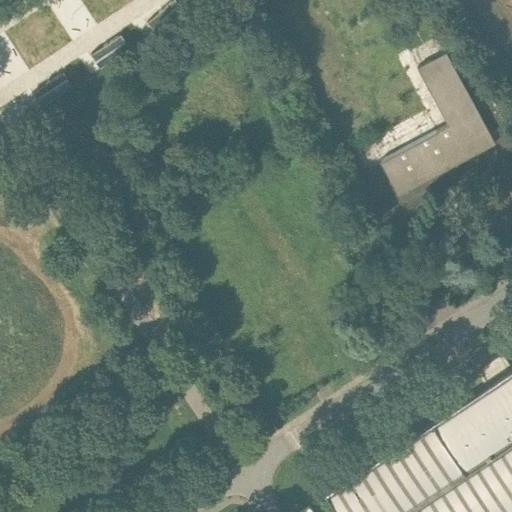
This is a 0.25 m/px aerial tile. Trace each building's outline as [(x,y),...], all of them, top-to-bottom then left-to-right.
[(184,11),(175,0),(172,0),(146,22),(156,34),(184,11)] [(130,47),(120,34),(90,54),(99,68),(130,47)] [(446,51),(417,66),(449,124),(380,162),(397,194),(495,143),(485,125),(489,123),(487,119),(483,121),(446,51)] [(72,85),(63,72),(33,92),(42,105),(72,85)] [(511,184),(480,206),(505,244),(511,239),(511,184)] [(511,511),(511,367),(324,493),(336,511),(511,511)]
